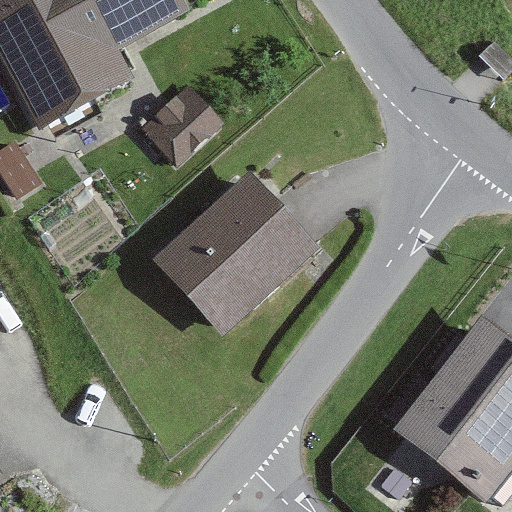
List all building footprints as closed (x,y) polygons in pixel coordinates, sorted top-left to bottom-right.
[(0,0),(0,75),(34,137),(125,87),(112,64),(182,26),(167,0),(0,0)] [(511,72),(511,61),(494,44),(479,59),(503,82),(511,72)] [(179,168),(228,125),(195,88),(146,131),(179,168)] [(313,262),(244,184),(146,271),(215,348),(313,262)] [(482,511),(511,472),(511,356),(475,329),(388,445),(478,511),(482,511)]
